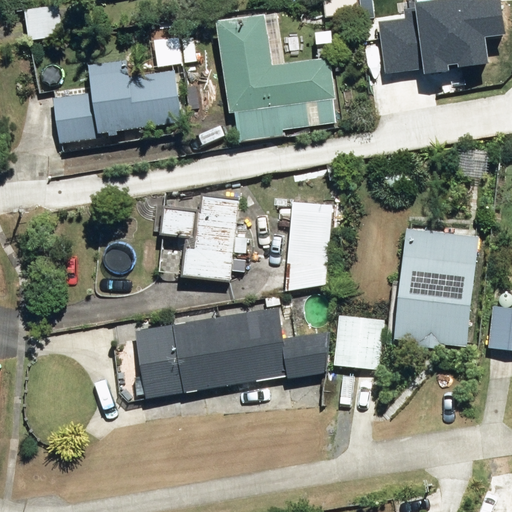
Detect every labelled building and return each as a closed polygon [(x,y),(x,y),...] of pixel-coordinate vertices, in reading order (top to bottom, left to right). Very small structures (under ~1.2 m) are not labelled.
[(315,18),(316,27),(329,25),(328,21),(359,15),(356,0),(319,0),(323,17),(315,18)] [(422,12),(383,18),(391,69),(429,63),(429,67),(490,58),(486,33),(508,30),(503,0),(424,0),(420,1),(422,12)] [(20,12),(25,43),(61,37),(57,6),(20,12)] [(232,114),(236,140),(335,123),(331,101),(334,100),(327,59),(281,67),(272,13),(211,24),(227,114),(232,114)] [(152,45),(156,72),(182,68),(178,41),(152,45)] [(51,100),(57,145),(114,137),(114,134),(180,125),(173,72),(124,78),(122,63),(82,68),(86,96),(51,100)] [(472,178),(497,179),(497,155),(473,154),(472,178)] [(330,201),(341,202),(343,175),(330,173),(329,188),(332,188),(330,201)] [(176,278),(227,283),(235,199),(196,196),(195,211),(158,208),(155,236),(181,238),(176,278)] [(290,204),(281,295),(324,289),(331,208),(290,204)] [(411,348),(441,351),(441,346),(464,349),(477,239),(400,230),(388,340),(412,343),(411,348)] [(133,332),(143,401),(323,374),(323,333),(279,340),(275,310),(133,332)] [(511,311),(491,310),(488,350),(511,351),(511,311)] [(385,319),(344,314),(339,363),(380,367),(385,319)]
